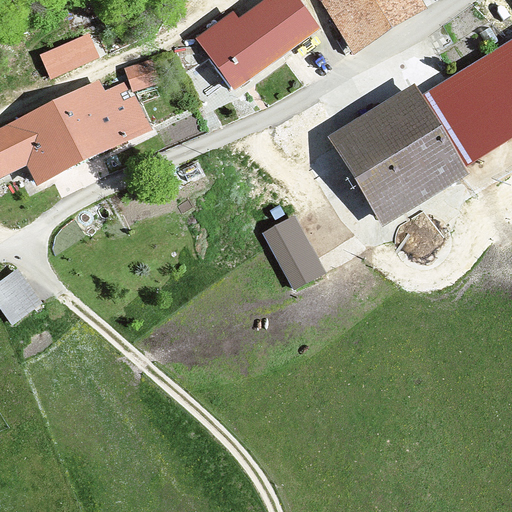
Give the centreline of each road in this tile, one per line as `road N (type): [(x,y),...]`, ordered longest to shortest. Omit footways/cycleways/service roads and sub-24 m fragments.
road 1 (track): [(471,0),(234,132),(100,193),(9,252)]
road 2 (track): [(0,243),(231,437),(279,511)]
